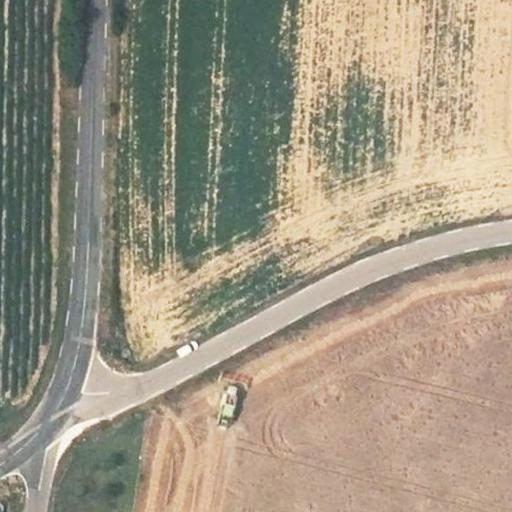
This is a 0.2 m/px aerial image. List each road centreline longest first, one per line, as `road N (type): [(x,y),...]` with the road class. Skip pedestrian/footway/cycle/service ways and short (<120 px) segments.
road 1 (unclassified): [(54,419),(152,382),(375,268),(511,231)]
road 2 (tertiary): [(54,419),(71,382),(88,269),(95,0)]
